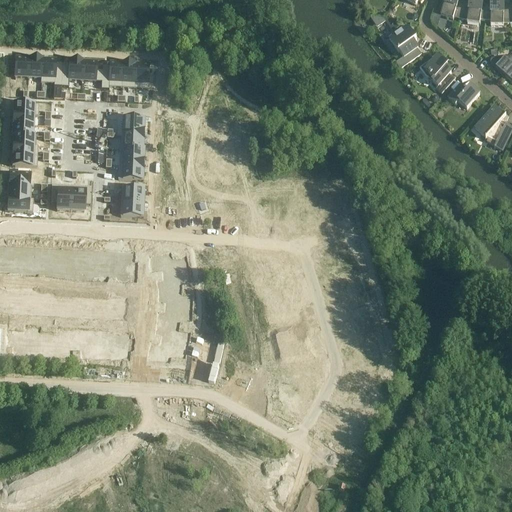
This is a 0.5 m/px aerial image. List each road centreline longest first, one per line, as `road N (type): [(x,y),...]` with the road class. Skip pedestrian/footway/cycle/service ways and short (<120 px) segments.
road 1 (residential): [(0,227),(302,246),(340,376),(300,441)]
road 2 (residential): [(300,441),(205,392),(0,384)]
road 3 (residential): [(511,104),(425,26),(432,0)]
road 4 (track): [(245,240),(219,140),(194,123)]
